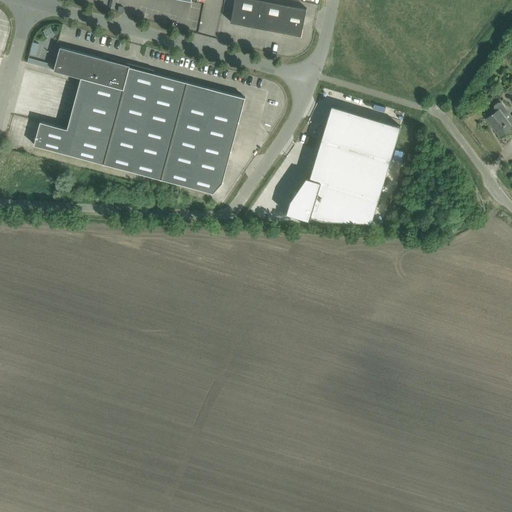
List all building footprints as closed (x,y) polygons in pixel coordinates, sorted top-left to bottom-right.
[(234,0),(231,22),(257,27),(262,0),(234,0)] [(262,0),(257,27),(284,32),(289,5),(264,0),(262,0)] [(289,5),(284,32),(301,36),(307,8),(289,5)] [(40,121),(40,122),(34,145),(214,193),(223,182),(239,121),(245,97),(206,87),(153,73),(154,70),(109,57),(108,59),(60,47),(54,70),(81,78),(67,128),(40,121)] [(487,118),(500,136),(511,127),(511,116),(509,112),(508,112),(502,103),(500,102),(498,103),(495,105),(494,106),(494,108),(496,111),(487,118)] [(290,200),(286,213),(309,220),(310,216),(322,219),(371,222),(400,126),(331,105),(309,178),(306,177),(290,200)]
